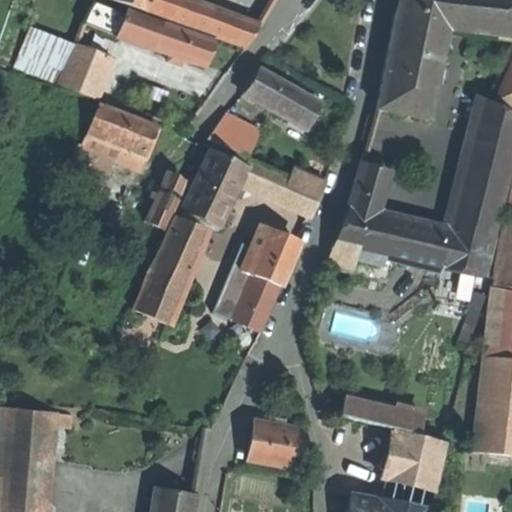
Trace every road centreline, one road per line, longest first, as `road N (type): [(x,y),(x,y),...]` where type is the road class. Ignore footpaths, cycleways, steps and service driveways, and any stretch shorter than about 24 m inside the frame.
road 1 (residential): [(383,0),(358,126),(287,325),(224,448),(212,511)]
road 2 (unknown): [(287,325),(338,511)]
road 3 (residential): [(209,119),(297,0)]
